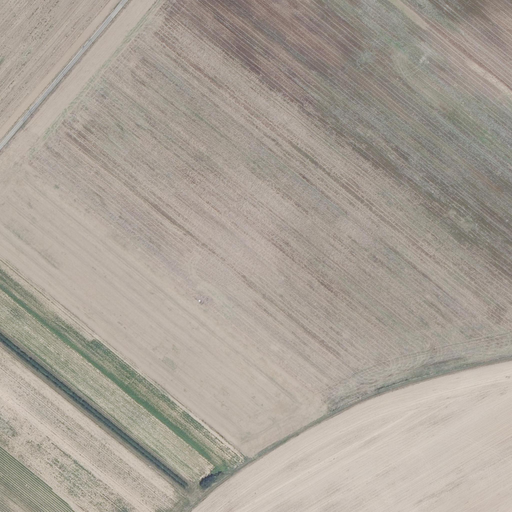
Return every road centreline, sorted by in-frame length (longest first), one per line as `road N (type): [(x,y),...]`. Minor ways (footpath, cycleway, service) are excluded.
road 1 (track): [(178,511),(299,424),(367,395),(511,361)]
road 2 (unclassified): [(0,147),(128,0)]
